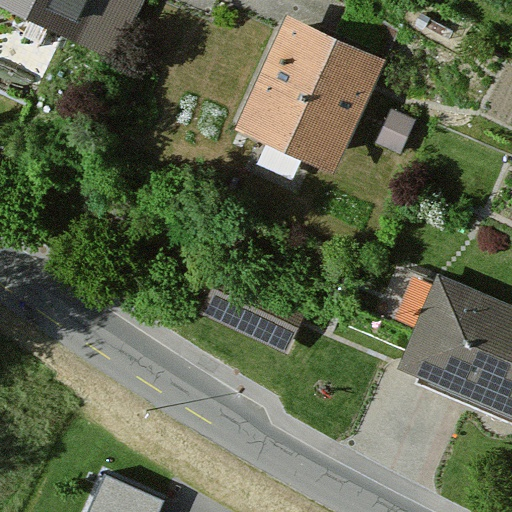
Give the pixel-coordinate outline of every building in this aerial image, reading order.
[(0,0),(76,40),(96,0),(0,0)] [(391,64),(281,21),(235,138),(345,181),(391,64)] [(418,126),(390,114),(374,149),(402,161),(418,126)] [(308,316),(218,280),(196,335),(286,371),(308,316)] [(511,309),(447,281),(412,361),(511,405),(511,309)]
